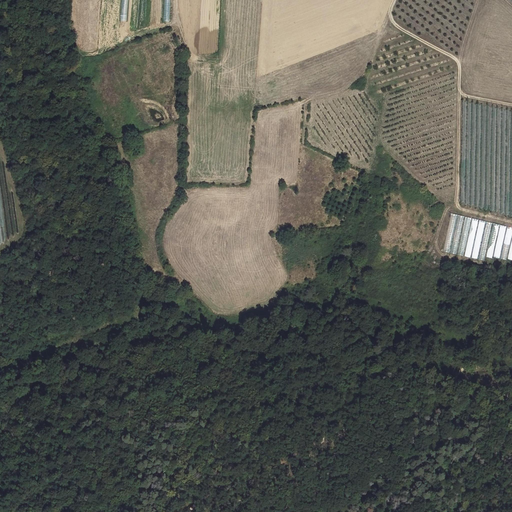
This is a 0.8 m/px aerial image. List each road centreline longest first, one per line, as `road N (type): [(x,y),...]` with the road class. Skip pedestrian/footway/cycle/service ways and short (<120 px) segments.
road 1 (track): [(204,511),(220,493),(292,478),(328,438),(423,387),(476,338),(494,330),(511,335)]
road 2 (track): [(460,91),(454,203),(382,142)]
road 3 (track): [(395,0),(391,14),(399,27),(459,62),(463,95),(511,104)]
